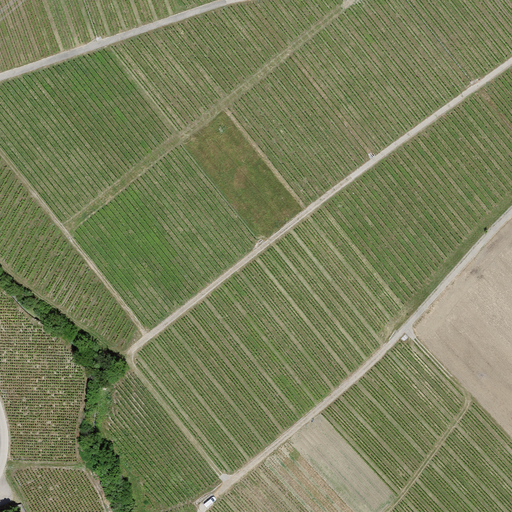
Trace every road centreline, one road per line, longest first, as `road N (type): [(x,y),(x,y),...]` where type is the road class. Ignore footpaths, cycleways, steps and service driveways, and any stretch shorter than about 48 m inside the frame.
road 1 (track): [(147,337),(511,60)]
road 2 (track): [(229,484),(132,361),(147,337),(139,324),(0,148)]
road 3 (track): [(201,508),(344,387),(448,281)]
road 4 (track): [(0,78),(237,0)]
